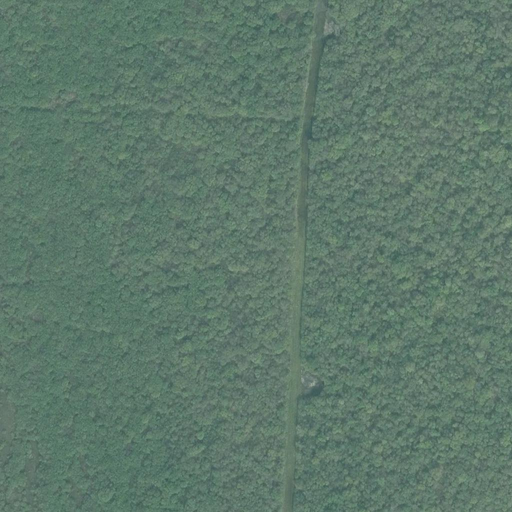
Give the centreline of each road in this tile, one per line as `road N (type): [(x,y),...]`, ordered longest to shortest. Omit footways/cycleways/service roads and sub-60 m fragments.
road 1 (track): [(308,119),(288,511)]
road 2 (track): [(115,112),(308,119)]
